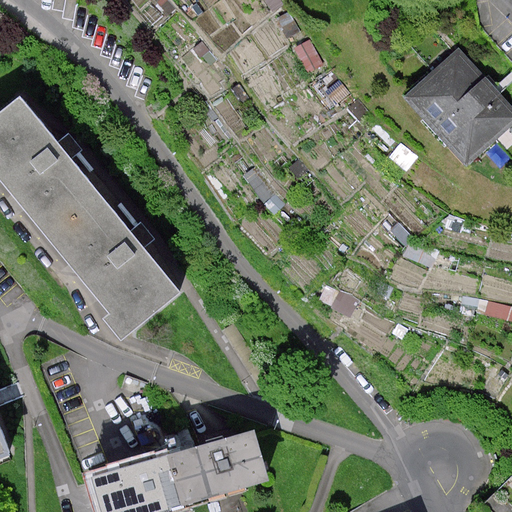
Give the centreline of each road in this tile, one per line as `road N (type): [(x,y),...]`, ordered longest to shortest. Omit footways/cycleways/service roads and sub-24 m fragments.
road 1 (residential): [(412,464),(270,297),(128,95),(59,24)]
road 2 (residential): [(412,464),(12,322)]
